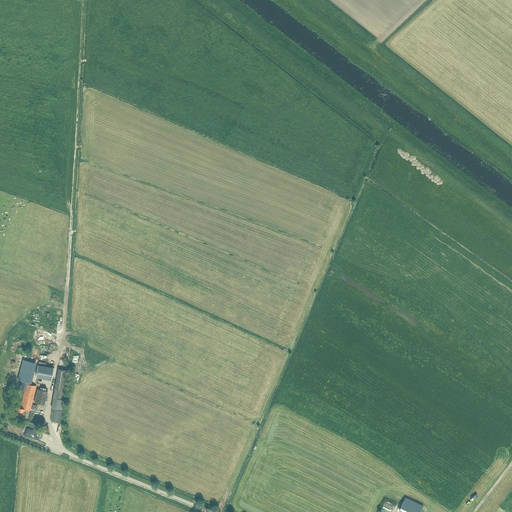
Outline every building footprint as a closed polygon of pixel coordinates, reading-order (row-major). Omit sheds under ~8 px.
[(15,414),(23,416),(25,408),(30,410),(31,408),(36,409),(37,405),(32,404),(36,386),(29,384),(34,365),(25,363),(22,380),(20,380),(18,389),(24,390),(20,407),(17,406),(15,414)] [(36,376),(51,379),(53,367),(38,364),(36,376)] [(58,368),(55,387),(52,407),(64,409),(69,370),(58,368)] [(37,388),(34,402),(44,404),(47,390),(37,388)] [(49,441),(51,434),(45,432),(34,429),(32,436),(49,441)]
